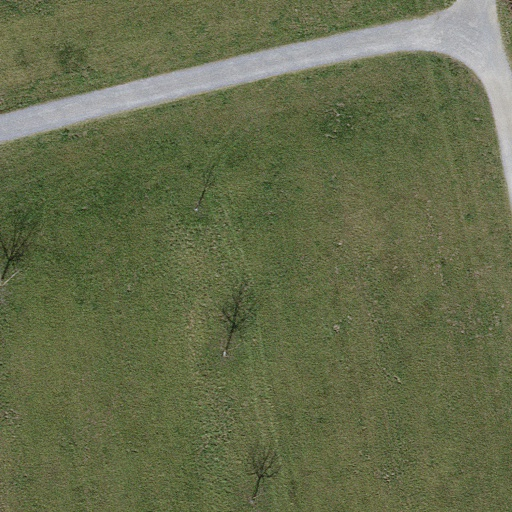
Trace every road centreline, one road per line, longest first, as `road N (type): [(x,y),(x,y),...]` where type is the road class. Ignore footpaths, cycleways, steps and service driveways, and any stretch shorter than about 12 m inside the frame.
road 1 (track): [(488,21),(0,126)]
road 2 (track): [(511,138),(484,0)]
